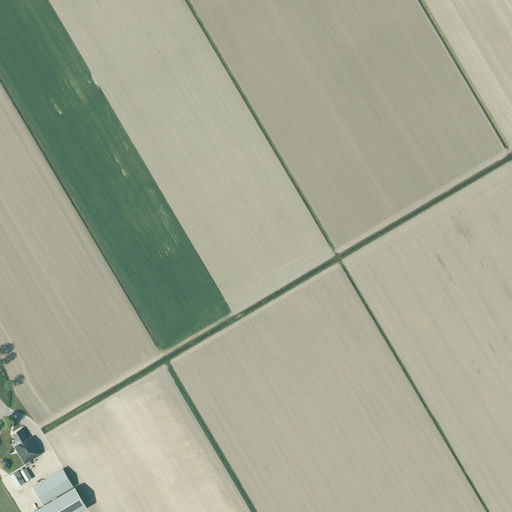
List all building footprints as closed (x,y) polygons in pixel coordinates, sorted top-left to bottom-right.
[(41,453),(31,437),(28,439),(21,428),(12,434),(18,444),(14,446),(26,467),(32,464),(30,461),(37,456),(41,453)] [(26,481),(32,478),(26,468),(20,472),(26,481)] [(74,486),(63,468),(33,486),(43,505),(74,486)] [(17,487),(25,482),(18,470),(10,475),(17,487)] [(75,487),(34,511),(77,511),(87,507),(75,487)]
